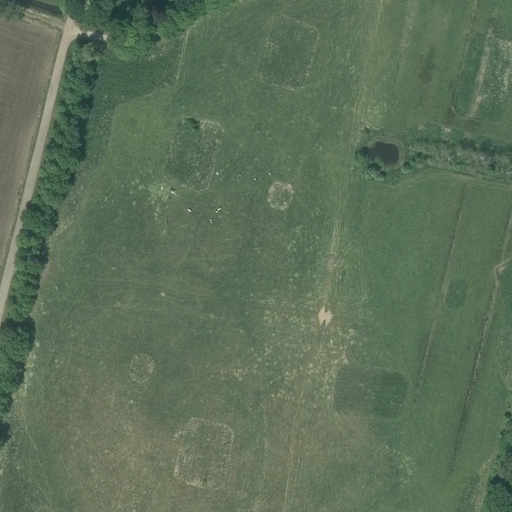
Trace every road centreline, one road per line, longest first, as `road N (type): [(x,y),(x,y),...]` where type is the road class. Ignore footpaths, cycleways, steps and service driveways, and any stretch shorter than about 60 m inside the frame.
road 1 (track): [(0,293),(67,29)]
road 2 (track): [(67,29),(127,37),(193,0)]
